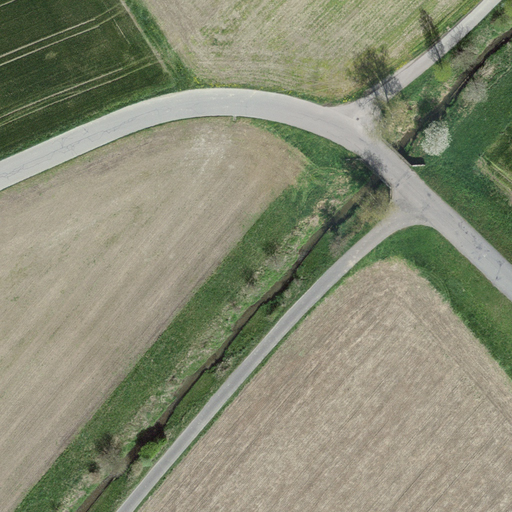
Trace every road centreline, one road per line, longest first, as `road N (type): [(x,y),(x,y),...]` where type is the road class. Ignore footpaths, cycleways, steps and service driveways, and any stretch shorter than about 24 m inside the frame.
road 1 (unclassified): [(126,511),(311,296),(424,198)]
road 2 (unclassified): [(341,129),(257,103),(185,102),(0,175)]
road 3 (unclassified): [(341,129),(492,0)]
road 4 (unclassified): [(511,284),(424,198)]
